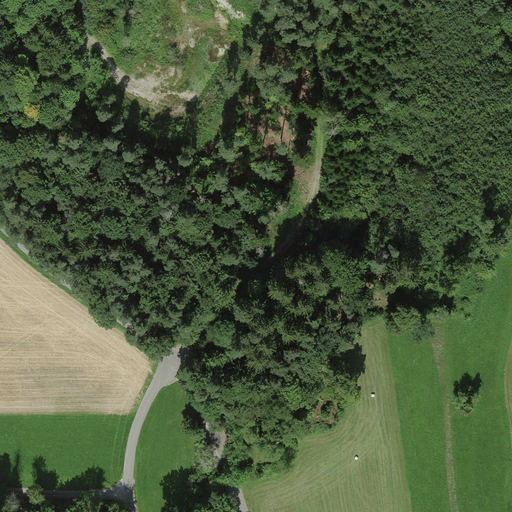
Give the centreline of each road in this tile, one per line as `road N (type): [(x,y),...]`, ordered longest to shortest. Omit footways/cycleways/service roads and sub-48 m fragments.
road 1 (track): [(271,343),(356,289),(361,226),(414,125),(409,75),(361,38),(335,37),(325,52),(324,150),(304,225),(177,358)]
road 2 (unclassified): [(0,220),(177,358)]
road 3 (track): [(0,199),(79,81),(86,55),(80,0)]
road 4 (track): [(220,437),(271,343),(277,257)]
road 5 (unclassified): [(177,358),(216,423),(242,511)]
road 6 (unclassified): [(177,358),(137,423),(131,511)]
